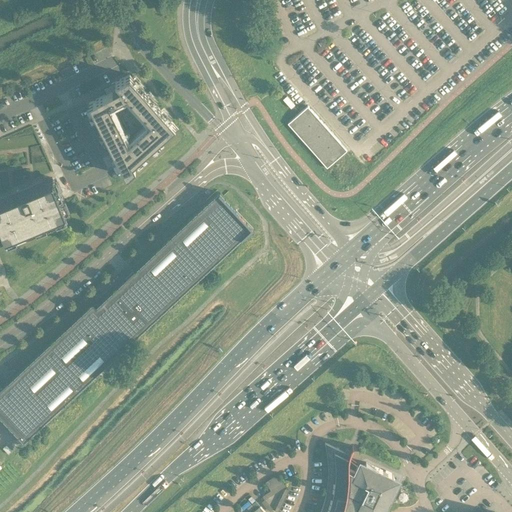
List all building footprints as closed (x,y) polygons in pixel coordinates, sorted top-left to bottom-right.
[(107,139),(108,141),(114,153),(114,152),(115,152),(120,162),(119,162),(126,176),(178,129),(129,74),(111,84),(103,88),(106,94),(88,103),(107,139)] [(291,108),(294,105),(286,96),(284,98),(283,99),(285,101),(291,108)] [(287,123),(327,168),(347,150),(307,105),(287,123)] [(65,209),(52,177),(0,198),(0,223),(5,235),(65,209)] [(0,415),(23,441),(252,227),(218,192),(134,271),(133,270),(128,275),(123,280),(124,281),(96,306),(93,303),(8,382),(8,381),(2,386),(0,388),(0,415)] [(382,511),(396,484),(393,475),(366,462),(357,465),(354,471),(348,469),(348,462),(349,459),(349,456),(349,455),(325,443),(324,442),(325,446),(326,450),(327,453),(327,457),(327,460),(328,463),(328,467),(328,473),(328,477),(328,481),(327,485),(326,489),(326,493),(325,497),(324,501),(323,505),(321,509),(320,511),(382,511)] [(266,481),(271,489),(261,496),(269,509),(274,506),(275,507),(293,495),(278,473),(266,481)]
